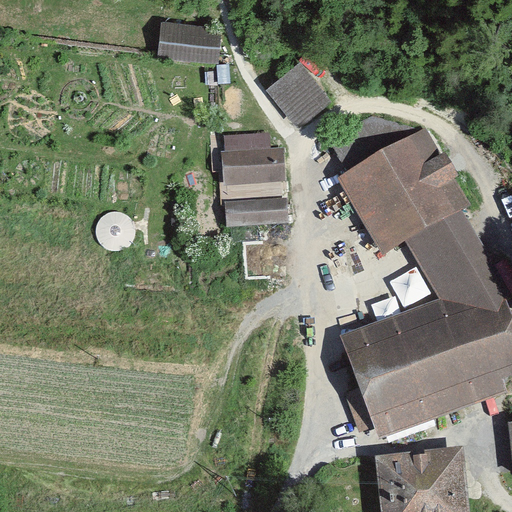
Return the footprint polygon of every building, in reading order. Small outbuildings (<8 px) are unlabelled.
[(162,55),(222,62),(226,27),(166,20),(162,55)] [(299,123),(331,98),(301,61),(270,85),(299,123)] [(404,239),(440,302),(340,338),(357,389),(345,394),(360,433),(372,428),(375,434),(500,391),(497,381),(511,376),(511,334),(500,301),(504,299),(457,213),(466,209),(449,181),(452,179),(438,153),(434,156),(419,130),(406,138),(389,111),(332,145),(346,170),(337,176),(382,255),(404,239)] [(224,170),(225,187),(285,184),(283,149),(223,153),(222,153),(224,170)] [(224,170),(189,172),(193,239),(226,237),(225,228),(224,202),(287,198),(285,184),(225,187),(224,170)] [(224,202),(225,228),(258,227),(288,225),(287,198),(224,202)] [(174,201),(156,199),(154,228),(182,230),(183,220),(173,219),(174,201)] [(134,242),(136,237),(137,230),(135,224),(131,218),(126,214),(120,212),(114,211),(107,213),(102,217),(98,222),(96,228),(95,235),(97,241),(101,246),(106,250),(112,252),(118,252),(124,251),(130,247),(134,242)] [(259,242),(258,227),(225,228),(226,237),(226,244),(259,242)] [(375,466),(379,511),(462,511),(458,458),(375,466)]
